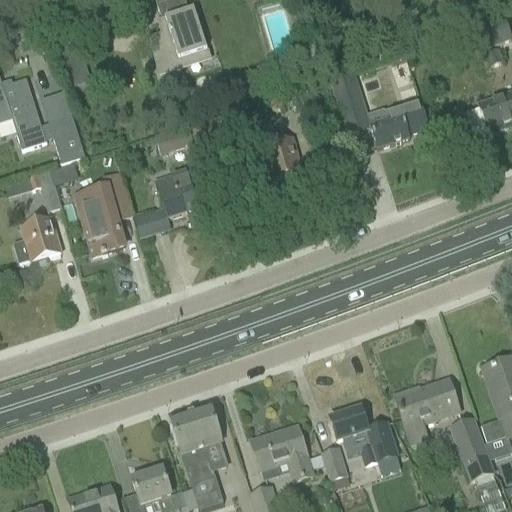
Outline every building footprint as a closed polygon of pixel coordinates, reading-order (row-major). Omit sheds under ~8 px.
[(151,52),(160,81),(211,65),(209,56),(208,56),(194,15),(190,17),(185,3),(193,0),(153,0),(161,24),(153,26),(157,39),(149,42),(152,51),(151,52)] [(473,35),(480,55),(510,44),(503,24),(473,35)] [(487,58),(491,71),(500,67),(496,55),(487,58)] [(390,68),(395,93),(414,89),(409,64),(390,68)] [(331,87),(343,123),(368,114),(356,79),(331,87)] [(0,123),(11,120),(11,122),(12,122),(13,125),(18,141),(17,141),(22,157),(47,149),(46,147),(42,133),(32,103),(27,84),(3,92),(0,83),(0,123)] [(466,119),(474,141),(487,136),(489,139),(511,131),(511,98),(478,110),(479,114),(466,119)] [(280,99),(267,102),(272,118),(284,115),(280,99)] [(390,125),(369,131),(377,156),(410,146),(409,142),(429,136),(421,111),(388,122),(390,125)] [(196,148),(201,164),(240,151),(230,119),(189,132),(194,149),(196,148)] [(73,123),(50,130),(54,144),(63,170),(86,163),(73,123)] [(169,157),(194,149),(189,132),(154,144),(159,160),(169,157)] [(262,153),(272,187),(302,179),(292,144),(262,153)] [(41,194),(48,217),(61,214),(54,191),(50,176),(28,182),(32,196),(41,194)] [(188,219),(190,226),(200,223),(190,190),(189,190),(185,178),(156,187),(168,225),(188,219)] [(76,204),(93,262),(125,253),(115,219),(129,214),(120,182),(106,186),(108,194),(76,204)] [(213,222),(200,228),(205,240),(219,234),(213,222)] [(13,250),(19,269),(31,266),(31,267),(61,259),(51,224),(22,232),(26,246),(13,250)] [(481,432),(487,449),(506,443),(507,446),(511,444),(511,364),(483,374),(500,425),(481,432)] [(411,397),(395,403),(411,452),(429,446),(423,430),(459,418),(449,387),(412,399),(411,397)] [(214,476),(211,477),(204,454),(221,448),(210,412),(171,424),(182,460),(198,511),(212,511),(224,509),(214,476)] [(361,413),(330,423),(336,443),(338,448),(340,448),(343,447),(348,462),(360,459),(365,474),(378,469),(397,463),(392,448),(386,430),(368,435),(361,413)] [(450,434),(472,489),(495,480),(473,425),(450,434)] [(298,433),(251,448),(260,477),(261,477),(288,468),(294,488),(313,482),(306,463),(307,462),(298,433)] [(330,488),(333,496),(350,491),(339,454),(321,460),(321,461),(320,462),(324,471),(330,488)] [(134,485),(131,486),(141,511),(159,505),(161,511),(173,511),(170,501),(171,501),(162,476),(149,480),(147,475),(132,480),(134,485)] [(477,488),(485,511),(504,511),(494,482),(477,488)] [(116,511),(111,493),(90,499),(91,501),(69,508),(70,511),(116,511)] [(252,500),(255,511),(276,511),(271,494),(252,500)]
